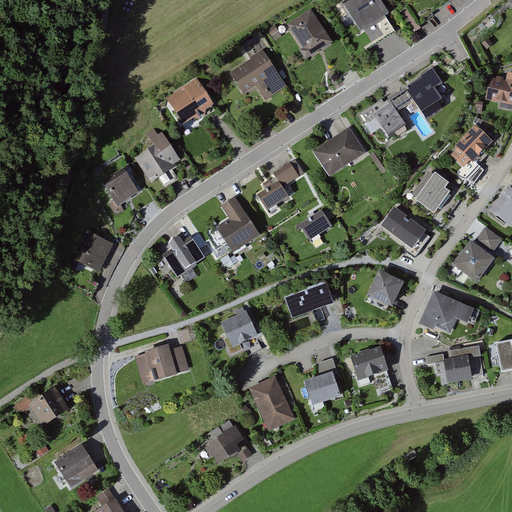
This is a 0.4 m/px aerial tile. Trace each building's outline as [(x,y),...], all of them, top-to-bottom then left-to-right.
[(379,0),(355,0),(344,7),(360,33),(389,15),(379,0)] [(312,10),(288,25),(303,49),(300,51),(306,61),(333,44),(312,10)] [(250,60),(230,73),(243,95),(256,87),(265,101),(286,88),(255,39),(242,47),(250,60)] [(414,102),(422,114),(443,100),(435,88),(442,84),(433,69),(421,77),(422,79),(399,95),(397,96),(404,108),(414,102)] [(503,79),(493,77),(488,101),(501,104),(500,108),(511,109),(511,84),(502,83),(503,79)] [(198,81),(167,101),(183,126),(214,107),(198,81)] [(397,113),(404,108),(397,96),(385,104),(383,100),(361,115),(368,126),(376,121),(388,139),(406,127),(397,113)] [(460,151),(454,157),(465,167),(471,161),(475,165),(495,143),(477,127),(457,148),(460,151)] [(154,148),(136,159),(151,184),(177,168),(175,165),(181,162),(163,133),(158,136),(155,129),(146,134),(154,148)] [(349,129),(313,152),(330,179),(366,155),(349,129)] [(279,183),(258,197),(269,213),(289,199),(283,189),(304,175),(295,161),(283,169),(273,175),(279,183)] [(124,170),(103,183),(118,208),(139,194),(124,170)] [(434,179),(429,175),(414,196),(419,199),(418,201),(438,215),(451,196),(445,191),(450,185),(436,176),(434,179)] [(511,190),(509,188),(491,213),(511,228),(511,190)] [(235,198),(221,207),(229,220),(216,228),(234,255),(261,238),(235,198)] [(426,234),(396,211),(384,227),(413,250),(426,234)] [(321,212),(302,224),(313,242),(333,230),(321,212)] [(472,244),(455,268),(478,285),(496,261),(493,258),(504,243),(486,231),(475,246),(472,244)] [(113,247),(90,234),(75,261),(98,274),(113,247)] [(175,254),(165,259),(178,279),(197,268),(196,266),(205,260),(193,241),(184,247),(179,239),(169,244),(175,254)] [(404,285),(380,274),(369,298),(394,309),(404,285)] [(327,283),(286,298),(294,319),(334,304),(327,283)] [(475,312),(436,295),(422,326),(437,333),(438,330),(452,336),(458,322),(468,327),(475,312)] [(246,314),(223,324),(234,349),(257,338),(246,314)] [(511,343),(511,342),(496,345),(502,374),(511,372),(511,343)] [(147,356),(138,359),(145,386),(180,377),(179,373),(191,369),(185,348),(173,351),(171,346),(146,353),(147,356)] [(443,355),(426,358),(427,366),(436,365),(438,375),(445,374),(446,383),(484,376),(479,347),(450,352),(452,361),(445,362),(443,355)] [(384,349),(354,357),(360,381),(391,373),(384,349)] [(322,377),(307,382),(314,406),(342,397),(335,373),(337,373),(333,362),(318,366),(322,377)] [(278,378),(251,390),(270,433),(297,422),(278,378)] [(59,390),(30,408),(42,427),(71,409),(59,390)] [(236,427),(206,445),(218,467),(241,453),(238,448),(246,444),(236,427)] [(46,445),(36,451),(40,457),(49,451),(46,445)] [(81,447),(55,463),(71,489),(97,473),(81,447)] [(103,507),(115,499),(112,494),(108,489),(106,491),(96,497),(103,507)] [(103,507),(95,511),(123,511),(115,499),(103,507)]
